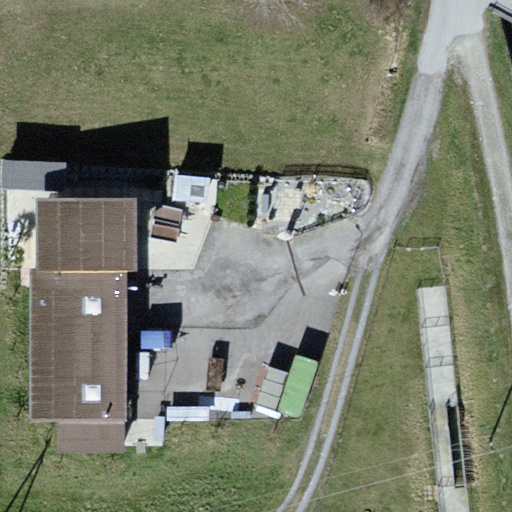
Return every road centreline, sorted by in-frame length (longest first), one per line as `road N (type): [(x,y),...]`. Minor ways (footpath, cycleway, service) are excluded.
road 1 (track): [(375,244),(311,483),(290,511)]
road 2 (track): [(459,0),(511,270)]
